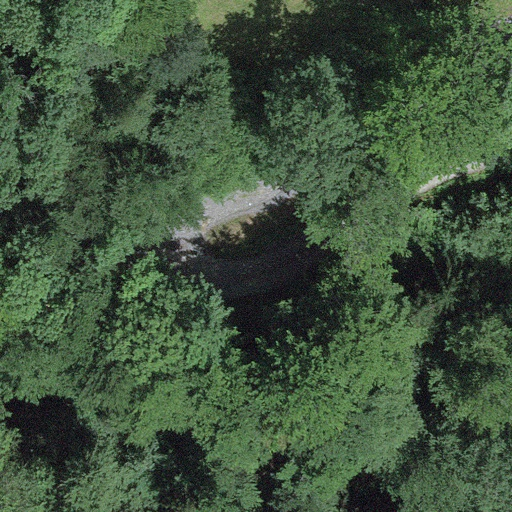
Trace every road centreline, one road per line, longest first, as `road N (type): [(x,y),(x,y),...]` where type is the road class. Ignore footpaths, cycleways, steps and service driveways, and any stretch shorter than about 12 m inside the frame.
road 1 (unclassified): [(0,261),(53,279),(234,282),(409,180),(511,150)]
road 2 (track): [(511,29),(460,47),(281,185),(53,279)]
